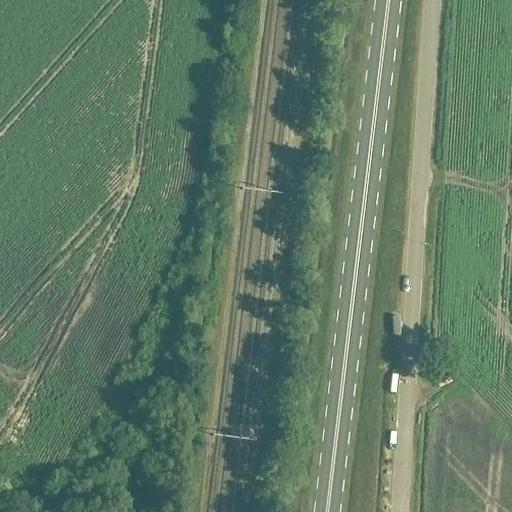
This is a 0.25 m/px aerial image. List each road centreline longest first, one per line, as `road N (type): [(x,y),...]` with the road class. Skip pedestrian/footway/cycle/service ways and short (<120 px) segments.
road 1 (primary): [(327,511),(388,0)]
road 2 (unclassified): [(393,511),(431,0)]
